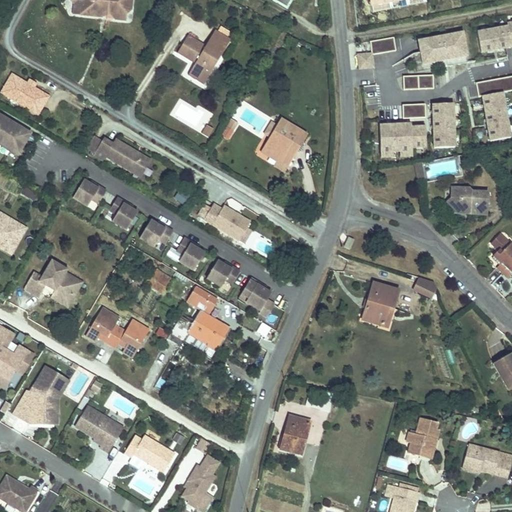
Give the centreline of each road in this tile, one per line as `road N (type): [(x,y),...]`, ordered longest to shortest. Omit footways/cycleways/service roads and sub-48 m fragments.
road 1 (residential): [(304,300),(84,166),(51,159)]
road 2 (tertiary): [(304,300),(276,364),(236,511)]
road 3 (residential): [(341,205),(422,231),(511,319)]
road 4 (residential): [(346,79),(387,74),(388,98),(439,95),(471,76),(511,67)]
road 5 (residential): [(135,511),(0,435)]
road 6 (tertiary): [(346,79),(341,205)]
